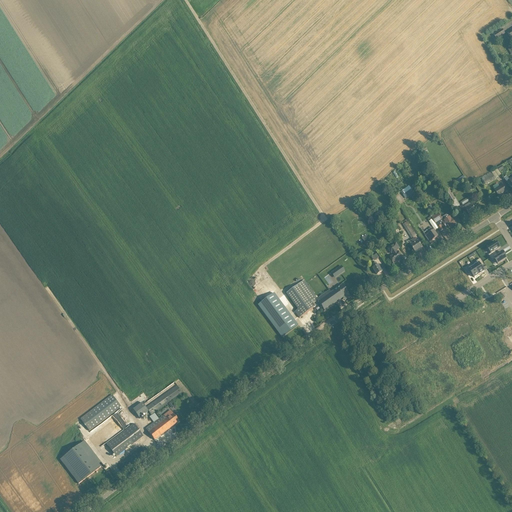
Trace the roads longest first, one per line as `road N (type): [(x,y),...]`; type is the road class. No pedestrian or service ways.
road 1 (tertiary): [(85,511),(337,319),(494,217)]
road 2 (track): [(184,0),(325,220),(262,268),(312,338)]
road 3 (track): [(48,290),(162,453)]
road 4 (residential): [(465,311),(417,341),(449,394),(511,356)]
